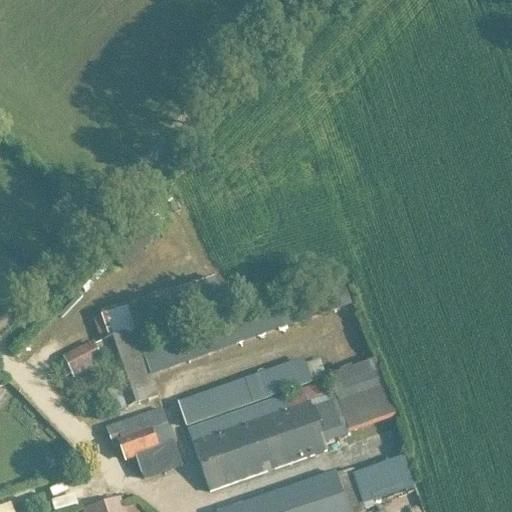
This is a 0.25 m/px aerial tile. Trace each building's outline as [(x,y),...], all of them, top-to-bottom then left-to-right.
[(102,317),(94,320),(102,342),(104,341),(108,354),(127,407),(159,396),(151,375),(143,353),(136,333),(135,330),(110,339),(102,317)] [(97,343),(57,357),(65,379),(105,365),(97,343)] [(306,361),(179,406),(187,427),(327,378),(320,359),(307,364),(306,361)] [(329,376),(349,427),(350,431),(361,427),(396,416),(392,404),(376,360),(329,376)] [(326,383),(188,431),(210,491),(329,451),(324,435),(315,409),(334,403),(326,383)] [(163,409),(107,429),(113,444),(119,442),(126,460),(137,457),(161,448),(154,429),(168,424),(163,409)] [(335,474),(227,511),(365,511),(363,504),(354,477),(351,469),(335,474)] [(123,511),(120,500),(88,511),(123,511)]
